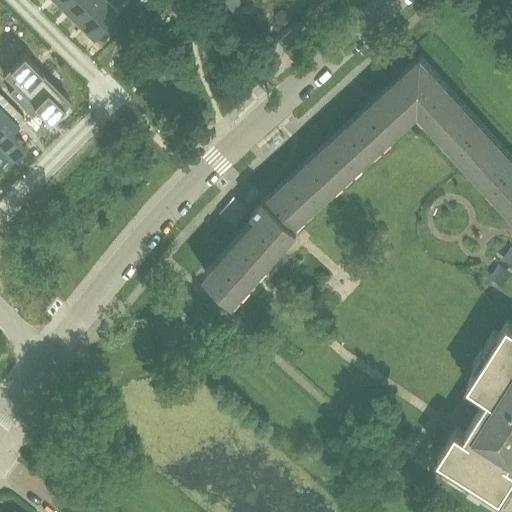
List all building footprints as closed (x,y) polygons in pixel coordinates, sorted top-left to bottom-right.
[(69,0),(63,7),(77,21),(98,0),(69,0)] [(108,0),(98,0),(77,21),(92,36),(118,10),(108,0)] [(169,5),(150,24),(152,25),(159,32),(175,16),(177,14),(177,13),(169,5)] [(22,54),(2,74),(25,96),(45,76),(22,54)] [(511,153),(457,94),(421,54),(265,195),(263,194),(251,208),(255,212),(204,271),(233,298),(297,224),(295,222),(418,110),(511,212),(511,322),(507,319),(467,381),(488,394),(464,432),(455,426),(438,454),(500,494),(511,474),(511,462),(509,460),(511,456),(511,455),(511,153)] [(45,76),(25,96),(49,120),(52,117),(56,120),(64,112),(61,108),(69,101),(56,87),(62,81),(51,70),(45,76)] [(0,90),(0,147),(7,154),(10,157),(24,142),(11,128),(24,115),(0,90)]
